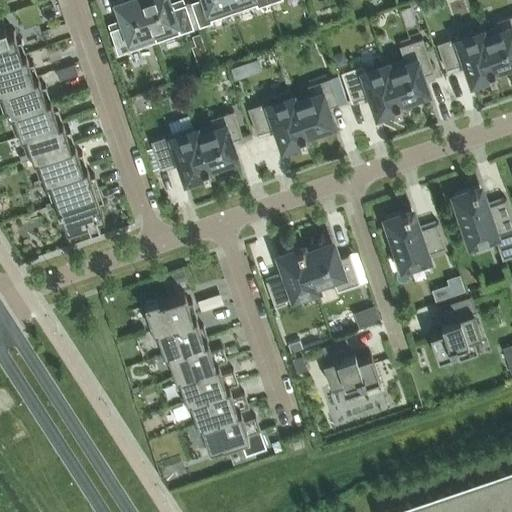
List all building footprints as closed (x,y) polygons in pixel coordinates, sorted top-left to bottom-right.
[(109,29),(118,53),(155,40),(141,0),(119,0),(115,2),(123,24),(109,29)] [(179,33),(193,28),(185,3),(172,8),(169,0),(141,0),(155,40),(156,40),(155,36),(177,28),(179,33)] [(194,0),(191,1),(199,26),(212,21),(211,19),(233,11),(229,0),(194,0)] [(229,0),(233,11),(255,3),(256,6),(269,2),(268,0),(229,0)] [(511,14),(496,20),(498,26),(480,32),(493,68),(511,61),(511,14)] [(0,61),(26,53),(25,52),(21,40),(17,41),(13,29),(7,31),(4,25),(0,26),(0,61)] [(490,74),(490,75),(495,73),(493,68),(480,32),(459,39),(458,35),(437,43),(446,69),(447,68),(446,68),(465,61),(472,80),(490,74)] [(433,71),(422,37),(399,45),(403,58),(386,64),(399,100),(426,90),(421,74),(432,71),(433,71)] [(26,53),(0,61),(0,88),(38,75),(38,74),(37,74),(33,62),(29,63),(26,53)] [(339,54),(333,56),(337,67),(348,63),(346,57),(339,54)] [(230,66),(234,78),(246,74),(242,62),(230,66)] [(75,63),(56,69),(60,79),(78,72),(75,63)] [(377,113),(395,107),(395,108),(401,106),(399,100),(386,64),(364,71),(362,64),(341,71),(351,101),(352,101),(352,100),(371,94),(377,113)] [(338,74),(330,77),(339,103),(347,101),(338,74)] [(42,86),(38,75),(0,88),(0,89),(8,112),(50,98),(50,97),(45,84),(42,86)] [(291,96),(304,132),(331,123),(326,107),(338,103),(338,104),(339,103),(330,77),(307,85),(311,95),(294,101),(292,96),(291,96)] [(306,138),(304,132),(291,96),(270,104),(269,100),(247,107),(256,134),(258,133),(257,132),(276,126),(283,145),(300,139),(301,140),(306,138)] [(20,135),(62,120),(62,119),(58,107),(54,108),(50,98),(8,112),(8,113),(12,111),(20,135)] [(194,129),(207,165),(235,156),(229,140),(241,136),(241,137),(242,136),(233,110),(210,118),(212,123),(194,129)] [(33,157),(74,142),(70,129),(66,131),(62,120),(20,135),(21,135),(25,134),(33,157)] [(209,171),(207,165),(194,129),(173,137),(172,133),(151,140),(160,167),(161,166),(161,165),(179,159),(186,178),(204,172),(204,173),(209,171)] [(45,180),(87,165),(86,164),(82,152),(78,153),(74,142),(33,157),(33,158),(37,156),(45,180)] [(57,202),(99,187),(94,174),(90,176),(87,165),(45,180),(49,179),(57,202)] [(479,186),(475,187),(475,186),(470,188),(471,189),(454,194),(470,242),(494,234),(502,258),(511,254),(511,217),(505,198),(504,198),(504,199),(486,205),(479,186)] [(99,187),(57,202),(58,205),(56,206),(58,210),(60,210),(66,226),(87,219),(89,226),(99,223),(97,216),(103,214),(99,202),(103,201),(99,187)] [(407,210),(402,211),(403,212),(386,218),(390,230),(385,231),(391,250),(396,249),(402,266),(427,257),(426,254),(446,247),(437,221),(436,222),(418,229),(411,209),(407,210)] [(304,251),(316,287),(333,281),(337,290),(359,282),(349,252),(348,253),(337,257),(331,242),(304,251)] [(302,245),(296,247),(297,248),(279,254),(285,273),(267,280),(266,279),(265,279),(274,306),(295,298),(294,295),(316,287),(304,251),(302,245)] [(458,275),(445,280),(451,295),(463,291),(458,275)] [(151,324),(153,330),(197,315),(192,301),(188,303),(184,291),(158,300),(157,297),(144,302),(145,304),(132,309),(133,310),(142,307),(149,325),(151,324)] [(476,310),(471,294),(439,305),(446,327),(429,333),(440,365),(441,364),(439,357),(456,352),(458,358),(477,352),(473,338),(481,335),(473,312),(476,310)] [(370,306),(350,314),(355,328),(375,321),(370,306)] [(162,347),(164,353),(208,338),(203,325),(199,326),(195,316),(197,315),(153,330),(154,330),(160,348),(162,347)] [(364,383),(378,378),(380,385),(381,384),(371,353),(353,359),(346,337),(321,345),(326,360),(322,361),(331,386),(339,383),(344,397),(366,389),(364,383)] [(173,371),(175,376),(226,359),(222,345),(210,349),(207,339),(208,339),(208,338),(164,353),(164,354),(165,353),(171,371),(173,371)] [(299,339),(288,343),(291,351),(302,347),(299,339)] [(511,342),(503,346),(511,374),(511,342)] [(292,358),(297,372),(308,368),(302,354),(292,358)] [(184,394),(186,399),(238,382),(233,369),(221,373),(218,362),(227,359),(226,359),(175,376),(175,377),(176,377),(182,395),(184,394)] [(195,417),(197,423),(249,405),(244,392),(232,396),(229,386),(238,383),(238,382),(186,399),(186,400),(187,400),(193,418),(195,417)] [(209,447),(210,451),(230,444),(229,440),(260,429),(255,415),(244,419),(240,409),(249,406),(249,405),(197,423),(198,423),(204,441),(206,441),(208,447),(209,447)] [(511,511),(511,467),(382,511),(511,511)]
